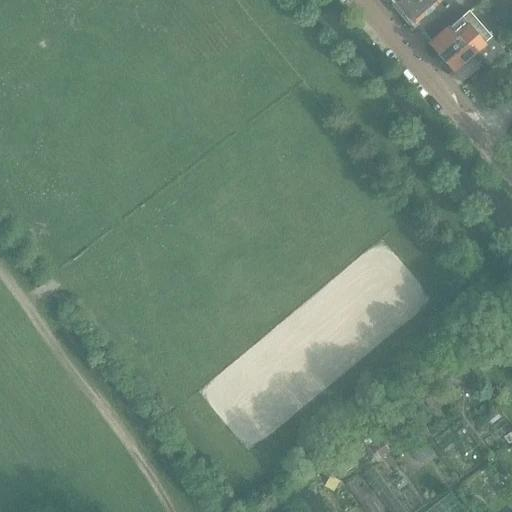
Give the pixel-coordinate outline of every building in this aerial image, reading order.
[(390,0),(403,13),(418,0),(382,0),(383,0),(390,0)] [(455,0),(418,0),(403,13),(419,32),(455,0)] [(485,66),(503,51),(469,11),(430,44),(453,71),(474,53),(485,66)] [(458,390),(473,380),(466,370),(451,381),(458,390)] [(446,403),(437,392),(425,402),(434,413),(446,403)] [(421,436),(406,446),(419,465),(434,454),(421,436)]
